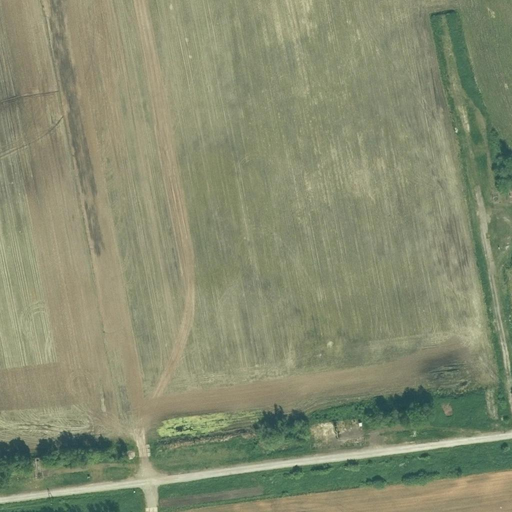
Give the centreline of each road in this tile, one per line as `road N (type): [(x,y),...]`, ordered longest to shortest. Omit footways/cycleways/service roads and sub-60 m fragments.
road 1 (track): [(0,500),(511,435)]
road 2 (track): [(511,399),(445,4)]
